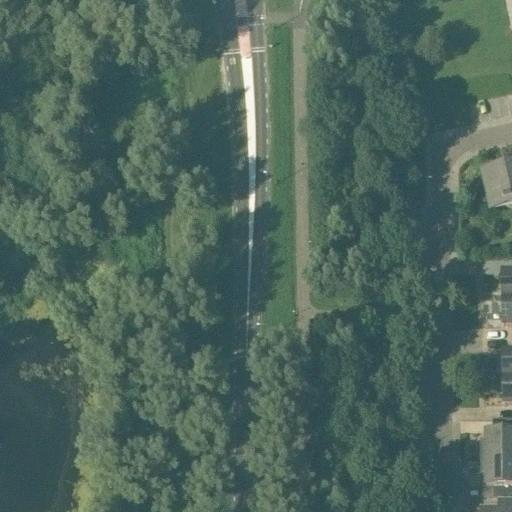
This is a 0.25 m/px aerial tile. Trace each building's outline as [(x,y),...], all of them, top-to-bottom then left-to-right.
[(511,171),(511,166),(481,172),(490,212),(511,206),(511,171)] [(502,300),(511,300),(511,274),(502,275),(502,300)] [(511,300),(502,300),(502,326),(511,326),(511,300)] [(501,380),(511,379),(511,354),(501,354),(501,380)] [(511,379),(501,380),(501,406),(511,406),(511,379)] [(511,420),(493,421),(493,434),(487,434),(487,443),(481,443),(481,461),(511,461),(511,420)] [(511,461),(481,461),(481,478),(486,478),(486,488),(493,488),(493,501),(499,501),(511,500),(511,461)] [(511,511),(511,500),(499,501),(498,511),(511,511)]
